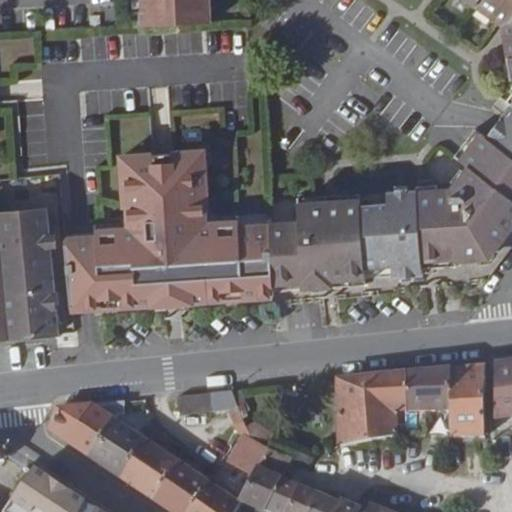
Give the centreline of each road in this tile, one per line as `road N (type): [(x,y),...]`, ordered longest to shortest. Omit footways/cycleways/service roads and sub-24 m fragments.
road 1 (tertiary): [(0,387),(511,337)]
road 2 (tertiary): [(0,397),(33,441),(136,511)]
road 3 (unknown): [(487,511),(323,466)]
